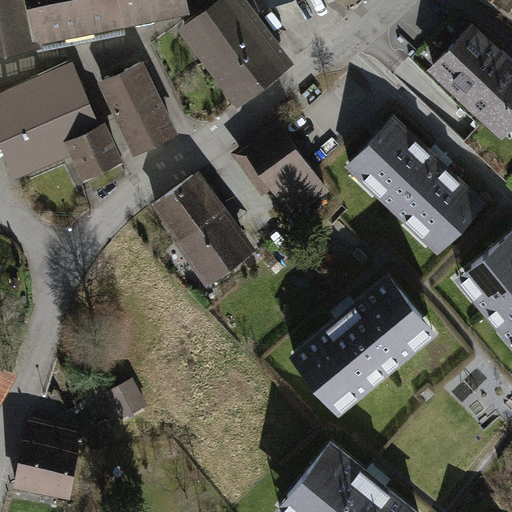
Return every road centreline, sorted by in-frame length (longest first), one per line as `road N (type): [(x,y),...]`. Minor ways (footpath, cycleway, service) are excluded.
road 1 (residential): [(71,254),(136,191),(276,95),(391,0)]
road 2 (residential): [(0,450),(71,254)]
